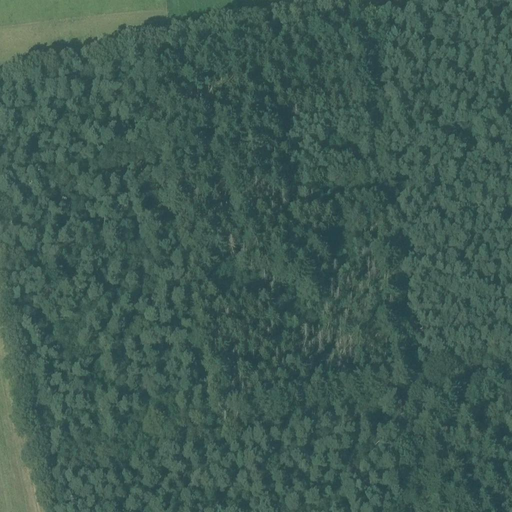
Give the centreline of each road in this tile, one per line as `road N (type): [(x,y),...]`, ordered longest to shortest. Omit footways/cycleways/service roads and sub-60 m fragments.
road 1 (track): [(357,18),(423,511)]
road 2 (track): [(50,469),(511,365)]
road 3 (track): [(173,213),(226,511)]
